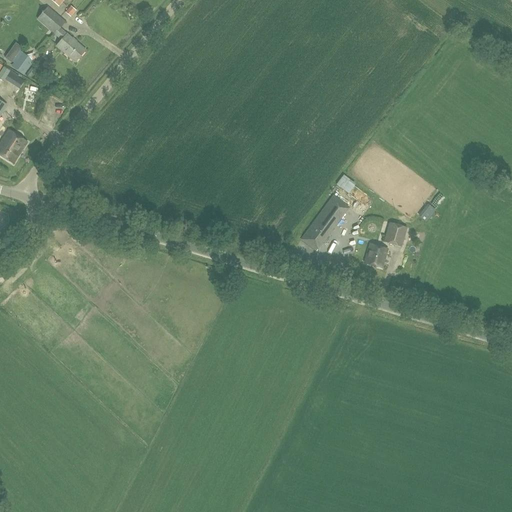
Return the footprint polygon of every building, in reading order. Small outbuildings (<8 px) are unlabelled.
[(73,15),(79,8),(74,4),(68,10),(73,15)] [(57,47),(75,62),(85,50),(60,28),(65,22),(49,7),(38,19),(62,41),(57,47)] [(0,73),(0,80),(6,84),(13,73),(4,67),(0,73)] [(0,156),(14,165),(27,143),(9,131),(0,145),(0,156)] [(340,181),(343,188),(354,183),(350,176),(340,181)] [(351,208),(336,197),(304,240),(319,251),(351,208)] [(401,247),(406,228),(389,223),(384,242),(401,247)] [(382,268),(387,249),(369,245),(364,264),(382,268)]
